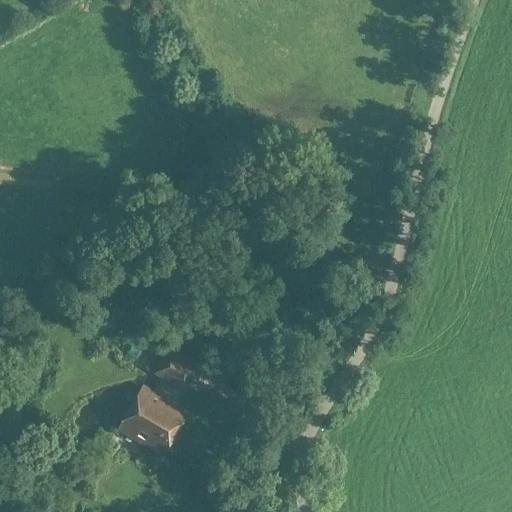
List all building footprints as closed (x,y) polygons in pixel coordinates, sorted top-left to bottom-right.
[(152,312),(119,308),(116,326),(149,331),(152,312)] [(168,337),(182,332),(178,318),(163,322),(168,337)] [(157,371),(169,351),(159,346),(147,366),(157,371)] [(169,351),(157,371),(157,372),(184,387),(196,367),(169,351)] [(119,427),(144,442),(163,453),(186,413),(142,387),(119,427)]
